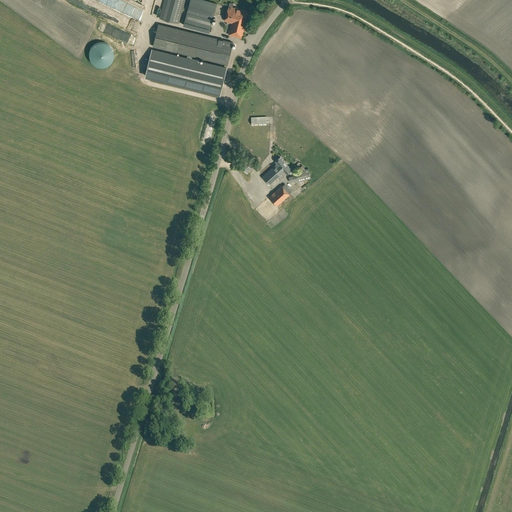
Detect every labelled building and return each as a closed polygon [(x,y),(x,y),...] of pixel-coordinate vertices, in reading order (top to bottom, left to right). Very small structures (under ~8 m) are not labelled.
[(185,0),(164,0),(160,18),(179,23),(185,0)] [(213,19),(217,4),(203,0),(190,0),(187,12),(213,19)] [(235,8),(229,6),(225,21),(232,22),(232,23),(232,26),(231,26),(229,34),(242,38),(244,30),(246,25),(245,25),(249,11),(236,7),(235,8)] [(209,32),(213,20),(187,13),(184,25),(209,32)] [(228,64),(233,42),(158,24),(153,46),(192,56),(228,64)] [(226,68),(151,50),(145,75),(220,94),(226,68)] [(252,125),(267,125),(266,117),(252,117),(252,125)] [(287,174),(292,170),(280,157),(275,161),(277,163),(262,177),(270,185),(278,178),(280,180),(283,177),(281,175),(285,171),(287,174)] [(247,173),(252,168),(245,162),(241,167),(247,173)] [(298,182),(311,178),(308,169),(296,172),(296,175),(289,177),(290,182),(298,180),(298,182)] [(282,185),(269,197),(277,206),(290,194),(282,185)]
